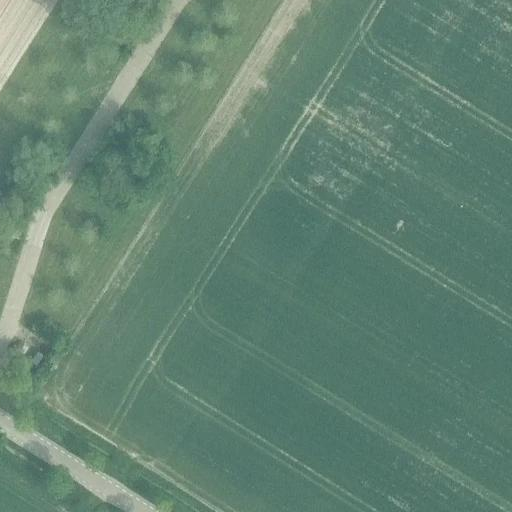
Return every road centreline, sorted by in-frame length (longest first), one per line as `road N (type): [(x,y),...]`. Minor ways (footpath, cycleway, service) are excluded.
road 1 (unclassified): [(0,329),(44,214),(179,0)]
road 2 (unclassified): [(143,511),(0,422)]
